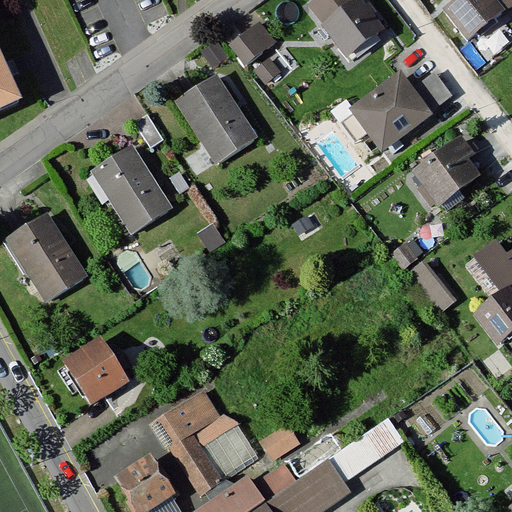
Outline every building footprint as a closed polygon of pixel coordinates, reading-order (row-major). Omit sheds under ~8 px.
[(357,0),(308,0),(305,3),(346,55),(380,29),(357,0)] [(499,0),(450,0),(441,7),(465,39),(506,8),(499,0)] [(261,23),(231,49),(249,70),(279,44),(261,23)] [(217,42),(202,53),(214,69),(229,59),(217,42)] [(272,61),(256,74),(269,89),(285,76),(272,61)] [(0,66),(0,114),(18,107),(0,66)] [(399,71),(348,110),(382,156),(433,117),(399,71)] [(443,80),(425,87),(431,102),(448,95),(443,80)] [(220,81),(180,109),(222,170),(262,142),(220,81)] [(485,171),(457,136),(410,172),(437,207),(485,171)] [(135,151),(95,176),(135,238),(175,213),(135,151)] [(51,219),(10,246),(51,309),(92,282),(51,219)] [(500,243),(475,262),(505,301),(481,319),(508,353),(511,349),(511,255),(510,257),(500,243)] [(106,344),(68,368),(96,413),(135,389),(106,344)] [(204,393),(151,428),(207,509),(202,511),(338,511),(358,499),(349,485),(333,464),(331,460),(299,482),(287,464),(273,473),(244,430),(223,422),(204,393)] [(391,423),(333,464),(349,485),(406,444),(391,423)] [(292,427),(264,444),(275,463),(303,447),(292,427)] [(331,436),(293,463),(302,477),(341,450),(331,436)] [(160,465),(121,488),(135,511),(173,511),(184,506),(160,465)]
